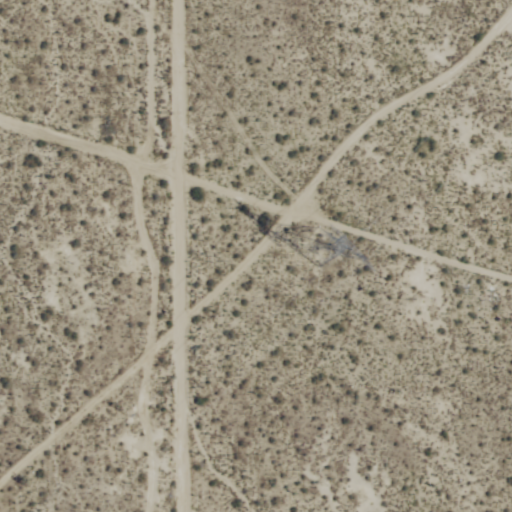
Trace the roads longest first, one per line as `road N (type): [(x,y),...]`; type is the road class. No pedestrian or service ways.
road 1 (residential): [(159,511),(174,0)]
road 2 (track): [(174,182),(0,130)]
